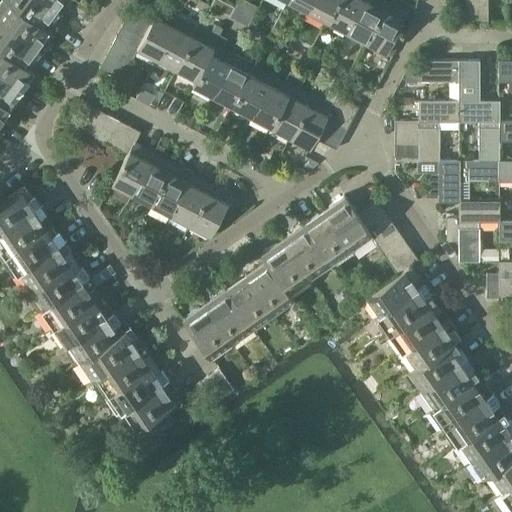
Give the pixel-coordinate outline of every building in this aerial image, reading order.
[(44,26),(8,0),(0,0),(0,19),(40,50),(47,40),(45,39),(51,31),(44,26)] [(59,11),(45,0),(8,0),(44,26),(49,19),(52,21),(59,11)] [(45,0),(59,11),(66,1),(64,0),(45,0)] [(213,0),(211,5),(230,15),(235,5),(224,0),(213,0)] [(312,0),(288,0),(308,10),(312,0)] [(312,0),(308,10),(327,20),(337,0),(312,0)] [(362,0),(337,0),(327,20),(346,31),(362,0)] [(387,0),(362,0),(346,31),(365,41),(387,0)] [(409,11),(388,0),(387,0),(365,41),(385,51),(409,11)] [(466,0),(466,21),(487,20),(486,0),(466,0)] [(154,14),(133,3),(127,14),(148,25),(154,14)] [(157,58),(179,16),(159,5),(154,14),(148,25),(143,36),(137,47),(139,48),(157,58)] [(230,15),(248,24),(253,15),(235,5),(230,15)] [(148,25),(127,14),(122,24),(143,36),(148,25)] [(261,20),(253,15),(248,24),(256,28),(261,20)] [(199,26),(179,16),(157,58),(177,68),(199,26)] [(40,50),(0,19),(0,47),(24,66),(30,59),(32,60),(40,50)] [(143,36),(122,24),(116,35),(137,47),(143,36)] [(195,78),(216,43),(219,37),(199,26),(177,68),(195,78)] [(116,35),(111,45),(134,57),(139,48),(137,47),(116,35)] [(213,94),(235,53),(216,43),(195,78),(192,83),(213,94)] [(134,57),(111,45),(105,55),(128,68),(134,57)] [(0,47),(0,73),(20,89),(27,80),(25,78),(31,70),(24,66),(0,47)] [(321,48),(316,59),(328,65),(333,54),(321,48)] [(255,63),(235,53),(213,94),(233,105),(255,63)] [(128,68),(105,55),(99,67),(122,79),(128,68)] [(480,98),(480,66),(480,58),(418,59),(418,69),(418,79),(458,79),(458,98),(480,98)] [(511,58),(498,59),(498,79),(511,79),(511,58)] [(273,73),(255,63),(233,105),(251,115),(273,73)] [(418,69),(407,69),(407,81),(418,81),(418,79),(418,69)] [(20,89),(0,73),(0,101),(5,105),(10,98),(13,100),(20,89)] [(273,73),(251,115),(271,126),(293,84),(273,73)] [(313,94),(293,84),(271,126),(291,136),(313,94)] [(439,120),(457,120),(458,120),(458,98),(429,98),(429,92),(421,92),(421,84),(419,84),(418,98),(418,119),(394,119),(394,130),(419,130),(419,142),(419,155),(418,156),(418,160),(439,160),(439,159),(439,120)] [(139,92),(136,98),(151,106),(154,100),(139,92)] [(331,104),(353,116),(359,104),(336,93),(331,104)] [(331,104),(313,94),(291,136),(310,147),(315,137),(321,125),(326,114),(331,104)] [(500,139),(500,119),(500,98),(480,98),(458,98),(458,120),(478,120),(478,158),(500,158),(500,139)] [(6,118),(11,110),(5,105),(0,101),(0,128),(1,129),(8,119),(6,118)] [(86,131),(98,109),(87,103),(75,125),(86,131)] [(353,116),(331,104),(326,114),(347,126),(353,116)] [(109,114),(98,109),(86,131),(97,136),(109,114)] [(192,127),(197,119),(187,113),(182,122),(192,127)] [(119,120),(109,114),(97,136),(108,142),(119,120)] [(326,114),(321,125),(342,137),(347,126),(326,114)] [(511,118),(500,119),(500,139),(511,139),(511,118)] [(119,120),(108,142),(118,147),(130,125),(119,120)] [(130,125),(118,147),(127,152),(128,152),(134,141),(135,141),(140,131),(130,125)] [(321,125),(315,137),(336,148),(342,137),(321,125)] [(419,130),(394,130),(394,142),(419,142),(419,130)] [(128,152),(127,152),(111,182),(132,193),(154,151),(135,141),(134,141),(128,152)] [(419,155),(419,142),(394,142),(394,156),(418,156),(419,155)] [(154,151),(132,193),(151,203),(173,161),(154,151)] [(500,179),(500,158),(478,158),(439,159),(439,160),(439,170),(426,171),(426,196),(438,195),(438,200),(458,200),(460,198),(460,179),(500,179)] [(511,158),(500,158),(500,179),(511,179),(511,158)] [(173,161),(151,203),(170,214),(193,172),(173,161)] [(193,172),(170,214),(190,224),(212,182),(193,172)] [(212,182),(190,224),(210,234),(225,206),(230,196),(232,193),(212,182)] [(0,231),(38,205),(32,196),(34,194),(26,183),(11,193),(13,196),(0,204),(0,231)] [(364,224),(357,212),(345,195),(324,210),(351,249),(355,255),(375,241),(371,234),(364,224)] [(230,196),(225,206),(232,210),(237,199),(230,196)] [(460,198),(458,200),(458,215),(446,215),(446,240),(459,240),(459,260),(479,260),(479,220),(498,220),(500,219),(499,198),(460,198)] [(364,224),(384,210),(377,199),(357,212),(364,224)] [(0,254),(1,257),(50,223),(45,215),(48,214),(41,204),(38,205),(0,231),(0,254)] [(351,249),(324,210),(303,224),(330,263),(351,249)] [(384,210),(364,224),(371,234),(391,220),(384,210)] [(511,218),(500,219),(498,220),(498,240),(511,239),(511,218)] [(398,229),(391,220),(371,234),(375,241),(377,243),(398,229)] [(50,223),(1,257),(13,274),(65,239),(58,229),(55,231),(50,223)] [(330,263),(303,224),(282,239),(309,278),(330,263)] [(405,239),(398,229),(377,243),(384,253),(405,239)] [(133,237),(127,248),(136,253),(141,242),(133,237)] [(65,239),(13,274),(26,292),(75,259),(69,251),(72,249),(65,239)] [(309,278),(282,239),(261,253),(266,260),(290,291),(309,278)] [(405,239),(384,253),(391,263),(411,248),(405,239)] [(411,248),(391,263),(397,272),(409,264),(418,258),(411,248)] [(488,248),(488,260),(498,260),(498,259),(498,248),(488,248)] [(511,258),(498,259),(498,270),(486,270),(486,295),(498,295),(498,300),(511,299),(511,258)] [(75,259),(26,292),(38,311),(89,275),(82,265),(80,267),(75,259)] [(290,291),(266,260),(246,274),(272,312),(294,297),(290,291)] [(409,264),(397,272),(360,299),(373,317),(424,281),(417,271),(414,272),(409,264)] [(272,312),(246,274),(225,289),(252,327),(272,312)] [(89,275),(38,311),(50,328),(99,295),(94,287),(96,285),(89,275)] [(424,281),(373,317),(385,335),(434,300),(429,293),(431,291),(424,281)] [(252,327),(225,289),(205,303),(231,341),(252,327)] [(104,302),(99,295),(50,328),(62,346),(114,311),(107,301),(104,302)] [(434,300),(385,335),(398,353),(449,317),(441,306),(439,308),(434,300)] [(231,341),(205,303),(183,318),(211,355),(231,341)] [(114,311),(62,346),(74,364),(84,357),(123,330),(118,323),(120,321),(114,311)] [(410,370),(453,341),(459,336),(453,328),(456,326),(449,317),(398,353),(410,370)] [(123,330),(84,357),(97,375),(144,342),(137,332),(135,333),(130,326),(123,330)] [(415,393),(467,357),(460,347),(458,348),(453,341),(410,370),(403,375),(415,393)] [(151,352),(144,342),(97,375),(109,392),(154,362),(149,354),(151,352)] [(467,357),(415,393),(428,411),(477,376),(472,368),(474,367),(467,357)] [(159,369),(154,362),(109,392),(121,411),(164,381),(169,378),(162,368),(159,369)] [(219,367),(210,374),(223,395),(234,387),(219,367)] [(223,395),(210,374),(199,382),(213,402),(223,395)] [(482,384),(477,376),(428,411),(440,428),(492,392),(485,382),(482,384)] [(164,381),(121,411),(116,414),(128,432),(164,408),(167,411),(183,400),(175,388),(171,391),(164,381)] [(499,402),(492,392),(440,428),(453,446),(502,411),(496,404),(499,402)] [(507,419),(502,411),(453,446),(465,464),(511,430),(511,420),(509,417),(507,419)] [(511,430),(465,464),(477,481),(484,477),(511,456),(511,430)] [(496,494),(511,483),(511,456),(484,477),(496,494)] [(509,511),(511,509),(511,483),(496,494),(509,511)]
